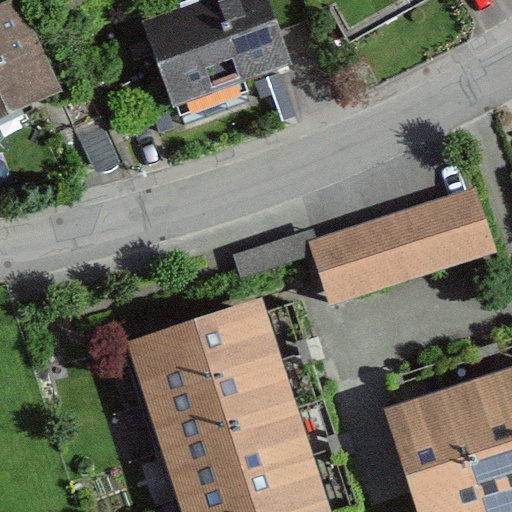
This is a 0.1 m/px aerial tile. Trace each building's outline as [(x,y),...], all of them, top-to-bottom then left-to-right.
[(250,101),(241,77),(286,61),(272,20),(304,9),(299,0),(219,0),(146,26),(184,125),(250,101)] [(325,0),(347,38),(410,3),(408,0),(325,0)] [(0,110),(45,89),(8,11),(0,15),(0,110)] [(486,242),(472,198),(316,248),(317,251),(331,292),(486,242)] [(236,256),(243,276),(317,251),(316,248),(311,232),(236,256)] [(142,354),(156,400),(271,363),(257,313),(138,351),(142,354)] [(156,400),(172,448),(287,411),(271,363),(156,400)] [(511,378),(496,385),(511,433),(511,378)] [(449,400),(484,511),(492,511),(511,505),(511,433),(496,385),(449,400)] [(398,414),(430,511),(484,511),(449,400),(398,414)] [(172,448),(187,495),(302,458),(287,411),(172,448)] [(305,511),(320,507),(302,458),(187,495),(192,511),(305,511)]
